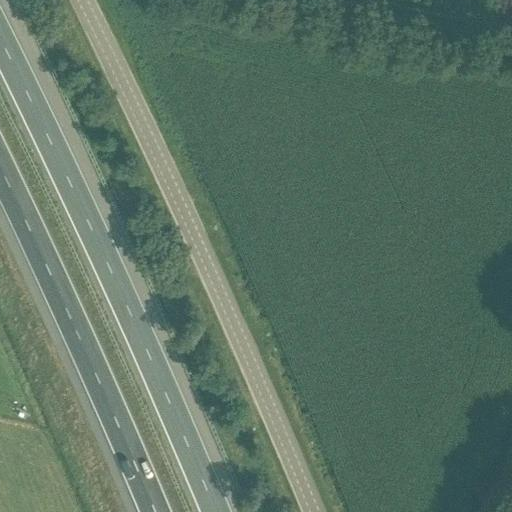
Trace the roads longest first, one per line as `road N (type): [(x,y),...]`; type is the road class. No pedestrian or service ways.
road 1 (tertiary): [(313,511),(79,0)]
road 2 (motorway): [(216,511),(0,44)]
road 3 (motorway): [(0,164),(154,511)]
